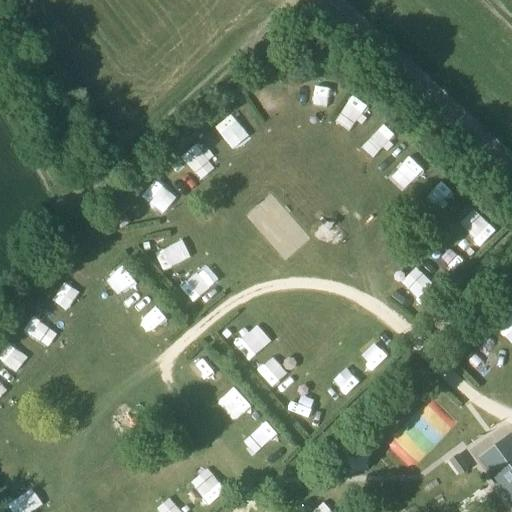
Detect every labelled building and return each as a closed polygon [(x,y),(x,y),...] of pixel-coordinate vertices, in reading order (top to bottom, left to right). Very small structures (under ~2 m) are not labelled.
[(260,89),(261,109),(284,108),(283,88),(260,89)] [(212,127),(228,145),(245,130),(229,112),(212,127)] [(244,362),(262,348),(247,330),(230,344),(244,362)] [(341,361),(324,375),(342,397),(359,383),(341,361)] [(511,434),(478,458),(511,504),(511,434)]
